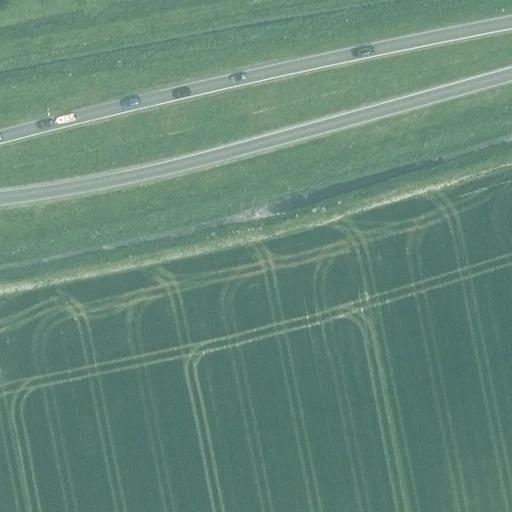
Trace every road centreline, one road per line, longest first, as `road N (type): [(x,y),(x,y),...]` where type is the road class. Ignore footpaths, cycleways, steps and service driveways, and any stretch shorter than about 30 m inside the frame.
road 1 (trunk): [(0,200),(95,184),(511,74)]
road 2 (trunk): [(511,22),(0,140)]
